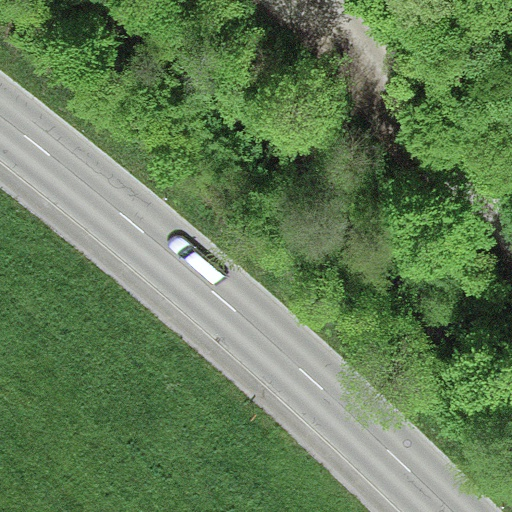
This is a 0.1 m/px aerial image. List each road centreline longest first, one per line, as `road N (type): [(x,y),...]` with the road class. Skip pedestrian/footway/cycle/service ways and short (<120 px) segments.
road 1 (secondary): [(0,119),(199,284),(448,511)]
road 2 (track): [(511,227),(410,106)]
